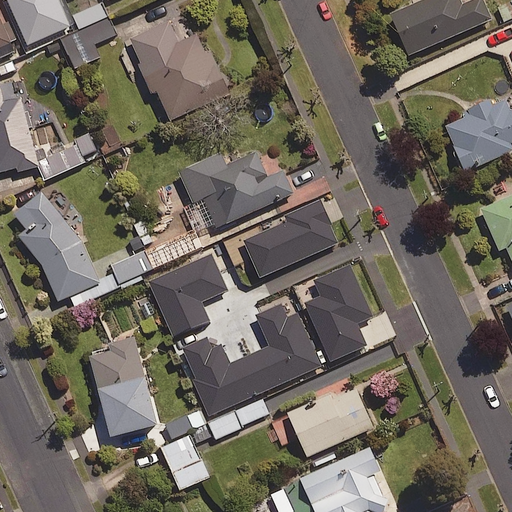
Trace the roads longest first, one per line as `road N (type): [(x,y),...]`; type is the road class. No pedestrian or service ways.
road 1 (residential): [(511,464),(302,0)]
road 2 (residential): [(58,511),(0,379)]
